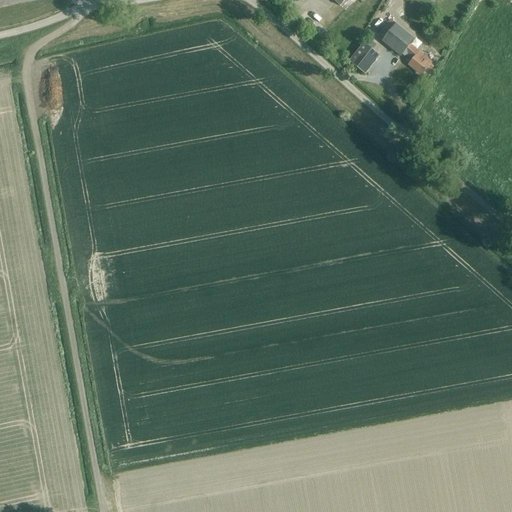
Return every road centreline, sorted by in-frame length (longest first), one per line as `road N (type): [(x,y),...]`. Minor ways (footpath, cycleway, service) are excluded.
road 1 (unclassified): [(79,6),(77,20),(32,49),(25,69),(102,511)]
road 2 (unclassified): [(409,138),(249,0)]
road 3 (track): [(511,228),(409,138)]
